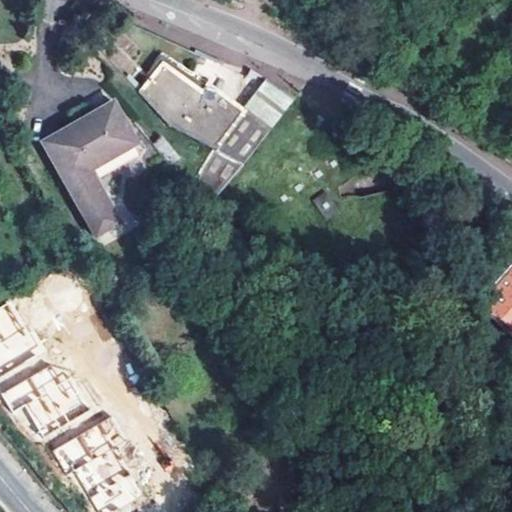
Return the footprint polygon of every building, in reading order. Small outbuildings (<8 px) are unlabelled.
[(201,205),(247,160),(268,132),(243,112),(239,118),(204,94),(211,86),(169,58),(140,90),(170,124),(216,150),(187,182),(201,205)] [(295,98),(264,82),(241,110),(243,112),(268,132),(295,98)] [(239,118),(243,112),(241,110),(211,86),(204,94),(239,118)] [(93,172),(138,146),(116,105),(46,144),(99,239),(122,225),(93,172)] [(286,204),(289,202),(340,166),(344,160),(343,153),(337,149),(330,149),(277,187),(275,189),(274,193),(275,197),(277,201),(279,203),(283,204),(286,204)] [(511,329),(511,269),(507,265),(478,299),(511,329)] [(455,291),(468,302),(476,294),(462,283),(455,291)] [(32,335),(13,303),(10,305),(29,337),(32,335)] [(29,337),(10,305),(0,310),(0,379),(48,351),(37,332),(32,335),(29,337)] [(71,398),(63,384),(52,366),(5,394),(16,413),(28,406),(46,438),(92,411),(81,392),(71,398)] [(81,392),(73,379),(63,384),(71,398),(81,392)] [(128,440),(114,417),(103,423),(117,447),(128,440)] [(70,475),(78,471),(81,469),(86,477),(82,479),(101,511),(116,511),(141,498),(129,478),(133,475),(117,447),(103,423),(56,451),(70,475)] [(86,477),(81,469),(78,471),(82,479),(86,477)] [(145,495),(133,475),(129,478),(141,498),(145,495)]
